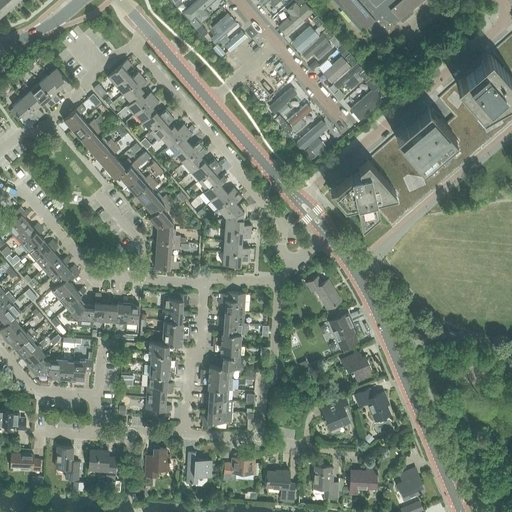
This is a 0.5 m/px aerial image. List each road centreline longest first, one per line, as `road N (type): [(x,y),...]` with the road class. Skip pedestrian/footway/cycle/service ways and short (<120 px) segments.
road 1 (unclassified): [(461,511),(368,295),(328,234)]
road 2 (residential): [(297,201),(511,17)]
road 3 (residential): [(132,46),(282,215),(283,269)]
road 4 (residential): [(142,277),(95,273),(0,166)]
road 5 (residential): [(0,152),(132,46)]
road 6 (residential): [(259,438),(264,385),(275,372),(276,282)]
road 7 (residential): [(184,436),(190,366),(202,353),(206,282)]
road 8 (unclassified): [(297,201),(209,101)]
